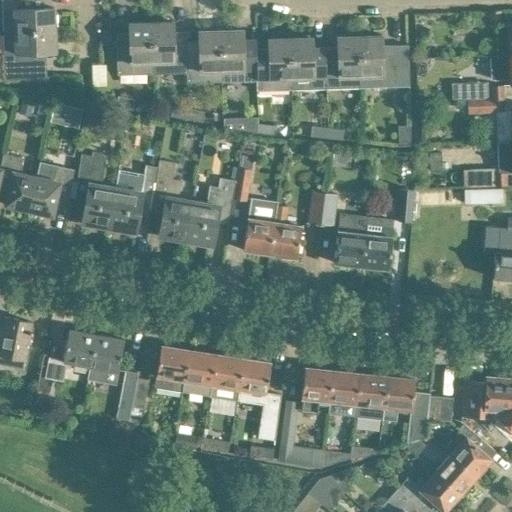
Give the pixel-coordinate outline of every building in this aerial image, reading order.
[(54,31),(53,7),(43,8),(43,0),(1,0),(2,32),(54,31)] [(511,53),(511,23),(501,24),(500,11),(475,12),(476,24),(496,24),(497,54),(511,53)] [(152,73),(150,22),(128,23),(129,33),(116,33),(117,75),(152,73)] [(187,72),(186,40),(186,31),(173,31),(173,22),(150,22),(152,73),(187,72)] [(256,80),(256,48),(255,38),(242,39),(242,29),(220,30),(221,81),(256,80)] [(221,81),(220,30),(198,30),(198,40),(186,40),(187,72),(187,82),(221,81)] [(54,52),(54,31),(2,32),(4,79),(45,78),(44,52),(54,52)] [(360,87),(358,36),(337,37),(337,46),(324,47),(326,88),(360,87)] [(408,86),(407,45),(382,45),(381,36),(358,36),(360,87),(408,86)] [(326,88),(324,47),(312,47),(312,37),(289,38),(291,89),(326,88)] [(291,89),(289,38),(268,38),(268,48),(256,48),(256,80),(257,90),(291,89)] [(421,62),(434,63),(434,49),(422,48),(421,62)] [(511,84),(511,53),(497,54),(491,55),(492,80),(510,79),(510,84),(511,84)] [(98,69),(99,92),(114,91),(114,68),(98,69)] [(504,97),(503,85),(492,85),(492,97),(504,97)] [(31,116),(35,97),(20,94),(16,113),(31,116)] [(133,108),(135,98),(118,95),(117,105),(117,106),(133,109),(133,108)] [(492,97),(468,99),(469,112),(505,110),(504,97),(492,97)] [(54,103),(50,122),(79,127),(82,109),(54,103)] [(186,118),(188,108),(173,105),(171,115),(186,118)] [(203,121),(205,111),(188,108),(186,118),(203,121)] [(511,140),(511,110),(506,110),(506,127),(497,127),(497,141),(511,140)] [(274,136),(274,125),(258,123),(257,133),(274,136)] [(326,137),(327,127),(312,125),(311,136),(326,137)] [(411,145),(411,125),(398,125),(399,144),(399,145),(411,145)] [(343,139),(344,129),(327,127),(326,137),(343,139)] [(511,171),(511,140),(497,141),(498,168),(464,169),(464,186),(507,185),(506,172),(511,171)] [(107,228),(115,185),(101,182),(105,160),(105,156),(103,153),(100,152),(92,151),(91,155),(81,153),(73,199),(85,201),(81,223),(107,228)] [(442,170),(442,151),(430,152),(430,170),(442,170)] [(28,210),(37,174),(23,171),(22,157),(4,152),(1,166),(0,166),(0,167),(0,169),(0,170),(0,189),(8,191),(5,205),(28,210)] [(246,201),(251,169),(250,169),(252,156),(240,154),(235,180),(232,198),(246,201)] [(184,240),(191,198),(178,195),(181,180),(172,178),(175,162),(159,159),(157,166),(158,166),(150,212),(162,214),(158,236),(184,240)] [(37,174),(28,210),(31,211),(30,215),(42,217),(43,214),(52,216),(55,202),(68,205),(74,169),(58,166),(39,161),(37,174)] [(158,166),(157,166),(145,164),(144,173),(132,171),(130,187),(115,185),(107,228),(135,232),(139,210),(150,212),(158,166)] [(227,224),(232,198),(235,180),(222,177),(220,186),(209,184),(206,200),(191,198),(184,240),(211,244),(215,222),(227,224)] [(411,222),(414,190),(400,188),(397,220),(411,222)] [(320,223),(324,192),(312,190),(308,222),(320,223)] [(334,225),(338,194),(324,192),(320,223),(334,225)] [(268,254),(273,220),(275,220),(277,205),(277,202),(251,198),(243,250),(268,254)] [(297,258),(302,224),(286,222),(288,206),(277,205),(275,220),(273,220),(268,254),(297,258)] [(362,267),(368,216),(340,213),(334,264),(362,267)] [(389,270),(394,220),(368,216),(362,267),(389,270)] [(495,252),(493,278),(511,279),(511,218),(507,218),(507,228),(507,232),(498,231),(497,252),(495,252)] [(0,364),(22,369),(24,359),(25,359),(31,322),(4,317),(0,339),(0,364)] [(91,367),(97,333),(69,328),(63,358),(44,354),(37,390),(50,392),(52,378),(63,380),(65,367),(70,368),(71,363),(91,367)] [(116,385),(124,338),(97,333),(91,367),(88,380),(116,385)] [(183,381),(188,350),(161,346),(155,387),(182,391),(184,381),(183,381)] [(210,385),(215,355),(188,350),(183,381),(184,381),(185,392),(206,395),(210,385)] [(236,399),(242,359),(215,355),(210,385),(209,395),(236,399)] [(266,392),(271,363),(242,359),(236,399),(262,404),(260,420),(263,420),(261,433),(265,434),(265,439),(274,440),(280,398),(281,395),(266,392)] [(328,402),(332,371),(304,368),(301,399),(303,399),(301,411),(317,413),(319,401),(328,402)] [(137,377),(138,377),(138,372),(126,369),(116,417),(129,420),(137,377)] [(354,417),(359,374),(332,371),(328,402),(328,414),(354,417)] [(382,420),(383,408),(386,377),(359,374),(354,417),(382,420)] [(511,376),(486,375),(486,381),(465,379),(462,415),(486,417),(487,409),(498,410),(495,414),(511,430),(511,376)] [(143,409),(149,379),(138,377),(137,377),(129,420),(126,438),(137,440),(142,409),(143,409)] [(412,411),(415,380),(386,377),(383,408),(382,420),(396,422),(397,409),(412,411)] [(439,420),(441,396),(429,395),(428,410),(427,419),(439,420)] [(452,421),(453,397),(441,396),(439,420),(452,421)] [(292,445),(298,401),(287,399),(279,460),(312,466),(322,467),(323,450),(314,449),(314,448),(292,445)] [(426,437),(427,419),(428,410),(416,408),(413,440),(419,438),(420,439),(426,437)] [(491,459),(497,452),(464,422),(458,429),(465,435),(449,453),(476,476),(479,478),(486,470),(483,468),(491,459)] [(231,442),(202,437),(201,447),(229,452),(231,442)] [(419,439),(406,443),(408,449),(416,455),(426,445),(419,439)] [(352,461),(378,453),(378,448),(351,445),(351,453),(350,457),(352,461)] [(271,449),(261,448),(260,457),(270,459),(271,449)] [(350,457),(351,453),(323,450),(322,467),(350,457)] [(476,476),(449,453),(434,470),(464,496),(469,489),(469,485),(476,476)] [(464,496),(434,470),(426,479),(421,475),(414,483),(408,476),(398,488),(425,511),(434,511),(438,508),(443,511),(446,511),(452,505),(456,505),(464,496)] [(342,492),(326,476),(318,479),(316,483),(307,493),(321,504),(328,509),(342,492)] [(425,511),(398,488),(383,505),(391,511),(425,511)] [(313,511),(321,504),(307,493),(294,510),(296,511),(313,511)]
